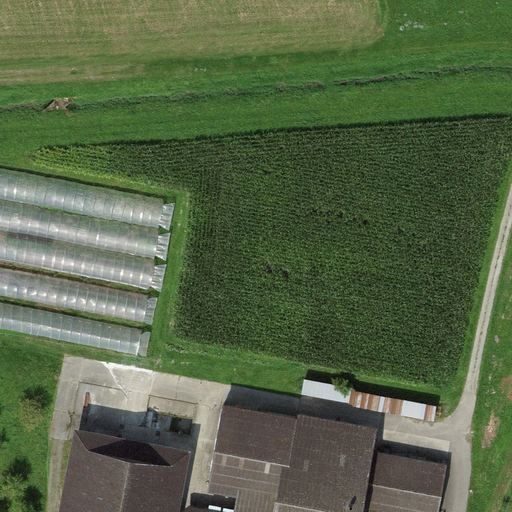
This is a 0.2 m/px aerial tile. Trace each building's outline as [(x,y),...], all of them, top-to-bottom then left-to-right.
[(0,252),(149,281),(166,193),(0,161),(0,252)] [(0,286),(144,314),(149,287),(0,259),(0,286)] [(0,320),(139,345),(143,321),(0,296),(0,320)] [(299,405),(225,391),(208,480),(237,486),(234,503),(231,511),(437,511),(449,455),(375,441),(380,415),(300,399),(299,405)] [(70,416),(54,511),(177,511),(190,435),(70,416)] [(231,511),(234,503),(191,495),(187,511),(231,511)]
